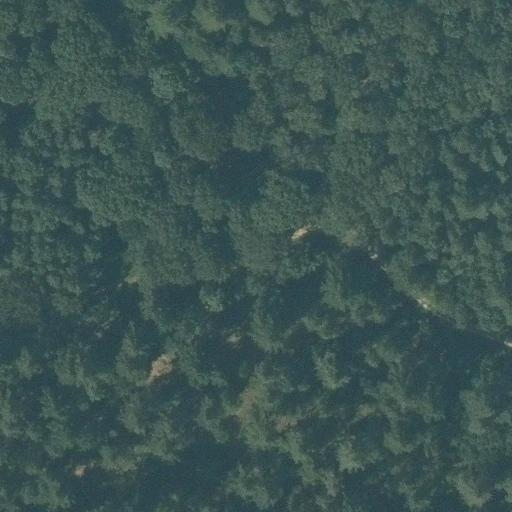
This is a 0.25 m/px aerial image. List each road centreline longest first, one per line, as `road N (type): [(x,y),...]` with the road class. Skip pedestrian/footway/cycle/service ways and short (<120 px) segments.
road 1 (track): [(0,299),(317,206)]
road 2 (track): [(317,206),(108,0)]
road 3 (track): [(511,322),(354,221),(317,206)]
